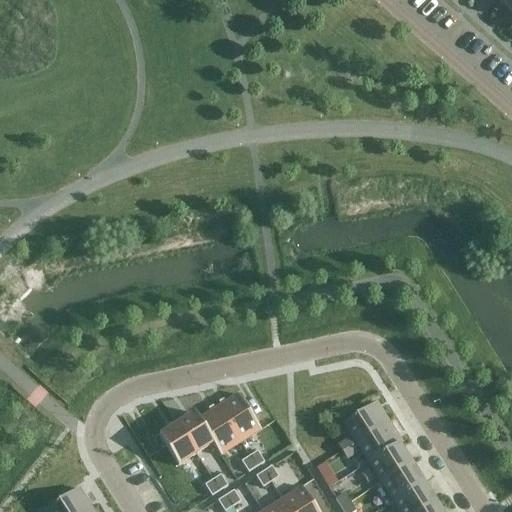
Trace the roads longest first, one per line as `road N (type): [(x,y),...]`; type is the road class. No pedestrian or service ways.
road 1 (residential): [(130,511),(93,441),(93,422),(122,393),(350,340),(370,343)]
road 2 (residential): [(488,511),(370,343)]
road 3 (unclassified): [(511,108),(391,0)]
